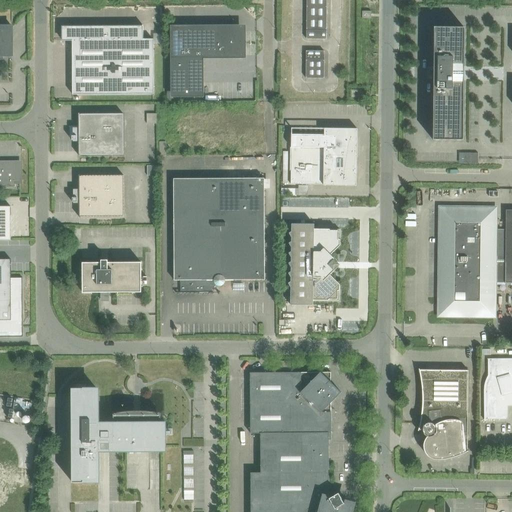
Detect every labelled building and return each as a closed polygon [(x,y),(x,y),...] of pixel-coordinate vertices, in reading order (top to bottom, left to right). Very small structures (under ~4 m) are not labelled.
[(306,0),(306,39),(326,39),(326,0),(306,0)] [(73,95),(108,95),(153,94),(153,39),(143,39),(143,25),(142,25),(142,26),(108,26),(67,27),(62,27),(62,31),(62,41),(72,41),(73,95)] [(12,56),(12,26),(12,29),(0,28),(0,57),(2,58),(3,60),(4,60),(3,56),(12,56)] [(463,141),(464,66),(464,28),(434,28),(433,140),(463,141)] [(242,55),(242,40),(241,40),(241,30),(233,30),(233,29),(174,29),(174,94),(200,94),(200,55),(242,55)] [(306,78),(324,78),(324,51),(306,51),(306,78)] [(123,114),(80,114),(79,114),(79,129),(75,130),(75,128),(74,129),(74,136),(72,136),(72,141),(79,141),(79,156),(80,156),(80,155),(124,155),(123,114)] [(147,114),(147,124),(157,124),(157,114),(147,114)] [(357,186),(357,165),(357,139),(356,139),(356,129),(324,129),(324,136),(292,136),(292,133),(291,133),(291,184),(324,185),(357,186)] [(479,163),(479,153),(465,152),(465,162),(479,163)] [(0,186),(15,187),(15,182),(20,182),(20,167),(20,163),(15,163),(0,163),(0,186)] [(124,176),(80,176),(80,175),(79,175),(79,191),(75,191),(75,190),(75,198),(72,198),(72,202),(79,202),(79,218),(80,218),(80,217),(124,217),(124,176)] [(174,179),(174,210),(174,280),(180,280),(181,292),(176,292),(176,293),(220,293),(220,292),(212,292),(212,291),(212,290),(216,285),(218,286),(221,286),(223,285),(225,283),(228,280),(233,281),(233,280),(265,280),(264,178),(174,179)] [(11,207),(0,206),(0,240),(11,240),(11,207)] [(494,316),(494,283),(505,283),(511,283),(511,218),(506,219),(506,230),(495,229),(495,209),(441,209),(440,315),(494,316)] [(340,246),(340,243),(340,239),(340,230),(314,229),(314,224),(291,224),(291,232),(289,233),(291,238),(291,242),(289,243),(291,248),(291,252),(289,253),(291,258),(291,262),(288,263),(291,268),(291,272),(288,273),(291,278),(291,282),(288,283),(291,288),(291,305),(313,305),(313,301),(339,301),(339,291),(340,291),(339,287),(339,285),(330,275),(340,265),(330,255),(340,246)] [(0,337),(23,337),(23,278),(11,278),(11,259),(0,259),(0,337)] [(141,292),(141,263),(83,263),(83,293),(102,293),(102,296),(108,296),(108,293),(141,292)] [(491,360),(491,376),(490,378),(490,379),(489,380),(488,382),(488,383),(488,385),(487,387),(487,388),(487,391),(487,419),(484,419),(484,420),(508,419),(508,406),(511,406),(511,358),(488,359),(491,360)] [(280,361),(280,370),(291,370),(291,361),(280,361)] [(426,436),(427,437),(426,438),(425,439),(425,441),(424,442),(424,444),(424,445),(424,446),(424,447),(424,448),(424,449),(424,451),(425,452),(426,454),(427,455),(428,456),(430,458),(431,458),(433,459),(434,459),(438,459),(441,459),(443,459),(445,459),(448,458),(450,458),(454,457),(457,456),(459,455),(461,455),(464,454),(466,452),(468,451),(467,451),(468,403),(468,370),(459,370),(459,365),(447,367),(448,370),(439,370),(438,365),(427,367),(427,370),(420,370),(419,369),(420,374),(421,378),(421,382),(422,386),(422,392),(423,398),(422,403),(422,408),(421,414),(420,421),(419,426),(418,431),(419,431),(419,430),(423,430),(423,431),(422,432),(422,433),(423,433),(423,434),(423,435),(424,436),(425,436),(426,436)] [(261,433),(286,433),(331,433),(331,403),(341,393),(321,372),(250,373),(251,433),(261,433)] [(83,388),(72,388),(73,483),(85,482),(85,481),(99,481),(99,441),(114,441),(114,450),(165,450),(165,428),(164,424),(161,424),(161,413),(153,412),(145,411),(137,411),(129,411),(121,412),(113,413),(113,424),(98,424),(98,390),(83,390),(83,388)] [(261,433),(261,473),(329,473),(329,440),(331,440),(331,433),(286,433),(261,433)] [(195,451),(185,451),(184,499),(194,499),(195,451)] [(329,473),(261,473),(251,473),(251,511),(348,511),(351,505),(345,504),(339,493),(329,498),(329,473)]
